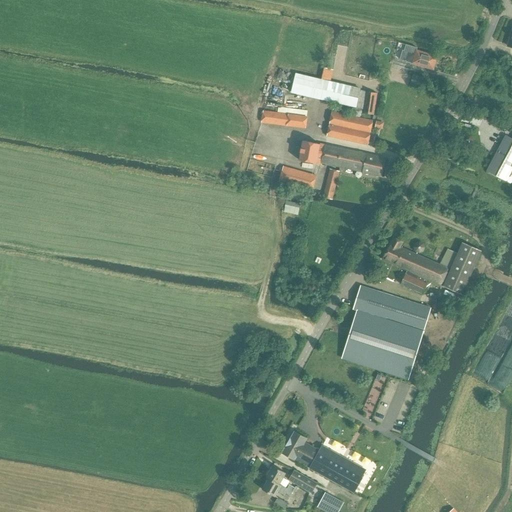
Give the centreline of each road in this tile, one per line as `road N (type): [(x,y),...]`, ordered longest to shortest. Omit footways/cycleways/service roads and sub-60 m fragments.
road 1 (unclassified): [(217,511),(448,113),(502,0)]
road 2 (track): [(417,163),(271,130)]
